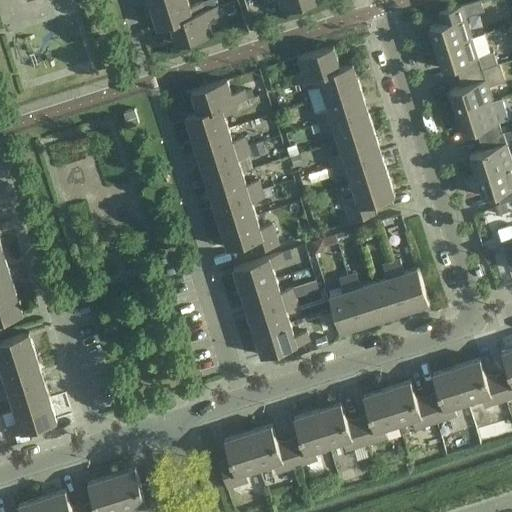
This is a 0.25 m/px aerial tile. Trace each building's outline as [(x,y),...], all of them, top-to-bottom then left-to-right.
[(163,0),(150,4),(157,26),(218,6),(218,5),(205,9),(203,2),(190,6),(188,0),(163,0)] [(266,0),(266,1),(268,0),(280,0),(284,11),(317,0),(266,0)] [(430,26),(436,48),(472,37),(465,17),(483,11),(479,0),(476,0),(439,12),(442,22),(430,26)] [(218,6),(157,26),(158,27),(170,23),(177,44),(213,33),(208,19),(221,15),(218,6)] [(490,52),(484,33),(472,37),(436,48),(443,69),(456,65),(459,76),(497,63),(493,51),(490,52)] [(290,74),(293,83),(354,64),(353,63),(341,67),(334,45),(298,56),(302,71),(290,74)] [(450,90),(457,112),(492,100),(487,84),(503,79),(497,63),(459,76),(462,86),(450,90)] [(321,84),(325,97),(360,85),(354,64),(293,83),(293,84),(306,80),(308,88),(321,84)] [(186,116),(186,117),(247,97),(244,89),(232,93),(227,79),(191,90),(198,112),(186,116)] [(316,114),(319,123),(367,107),(360,85),(325,97),(329,110),(316,114)] [(186,117),(193,138),(229,127),(225,114),(237,110),(235,103),(247,99),(247,97),(186,117)] [(501,97),(492,100),(457,112),(463,133),(476,129),(479,139),(502,132),(499,122),(508,119),(501,97)] [(334,127),(338,140),(374,129),(367,107),(319,123),(322,131),(334,127)] [(124,112),(129,126),(139,123),(135,108),(124,112)] [(193,138),(200,160),(248,145),(245,136),(233,140),(229,127),(193,138)] [(330,157),(333,166),(381,151),(374,129),(338,140),(343,153),(330,157)] [(470,154),(477,175),(511,164),(511,161),(506,144),(511,141),(511,129),(502,132),(479,139),(483,150),(470,154)] [(200,160),(207,182),(243,171),(239,158),(251,154),(248,145),(200,160)] [(348,171),(352,184),(388,173),(381,151),(333,166),(336,175),(348,171)] [(511,164),(477,175),(483,197),(496,193),(500,203),(511,199),(511,164)] [(207,182),(214,204),(262,188),(259,180),(247,184),(243,171),(207,182)] [(388,173),(352,184),(356,197),(344,201),(350,222),(375,214),(371,203),(395,195),(388,173)] [(214,204),(221,226),(256,214),(252,201),(265,197),(262,188),(214,204)] [(402,230),(414,229),(413,209),(401,210),(402,230)] [(256,214),(221,226),(228,248),(252,241),(255,252),(280,244),(273,223),(260,227),(256,214)] [(511,224),(509,225),(498,229),(509,264),(511,262),(511,224)] [(341,230),(328,235),(333,249),(347,245),(341,230)] [(0,271),(9,269),(3,247),(0,247),(0,271)] [(234,267),(241,289),(277,278),(273,265),(285,261),(282,251),(234,267)] [(400,258),(391,261),(407,310),(429,302),(418,267),(404,271),(400,258)] [(387,277),(374,281),(385,316),(407,310),(391,261),(383,264),(387,277)] [(0,295),(16,290),(9,269),(0,271),(0,295)] [(357,272),(348,275),(363,323),(385,316),(374,281),(361,285),(357,272)] [(363,323),(348,275),(339,278),(343,290),(329,295),(341,331),(363,323)] [(241,289),(248,311),(296,296),(293,287),(281,291),(277,278),(241,289)] [(16,290),(0,295),(0,332),(3,332),(0,321),(0,320),(24,313),(16,290)] [(248,311),(255,333),(291,322),(286,309),(299,305),(296,296),(248,311)] [(291,322),(255,333),(262,356),(310,340),(307,331),(295,335),(291,322)] [(0,363),(1,365),(37,354),(29,331),(0,340),(0,363)] [(509,371),(498,375),(506,399),(511,397),(511,347),(502,351),(509,371)] [(0,379),(0,389),(43,376),(37,354),(1,365),(5,378),(0,379)] [(480,358),(457,365),(468,401),(482,397),(485,406),(506,399),(498,375),(487,378),(480,358)] [(439,393),(428,397),(436,421),(457,415),(454,405),(468,401),(457,365),(433,373),(439,393)] [(0,399),(10,396),(14,409),(50,397),(43,376),(0,389),(0,399)] [(411,380),(387,387),(399,423),(412,419),(415,428),(436,421),(428,397),(417,400),(411,380)] [(370,415),(359,419),(367,443),(388,437),(385,427),(399,423),(387,387),(363,395),(370,415)] [(50,397),(14,409),(19,422),(6,426),(9,436),(57,420),(50,397)] [(342,402),(318,409),(329,445),(343,441),(346,450),(367,443),(359,419),(348,422),(342,402)] [(301,437),(290,441),(297,465),(318,459),(315,449),(329,445),(318,409),(294,417),(301,437)] [(272,424),(248,431),(260,467),(273,463),(276,472),(297,465),(290,441),(279,444),(272,424)] [(260,467),(248,431),(225,439),(231,459),(220,463),(228,487),(249,481),(246,471),(260,467)] [(135,467),(112,474),(123,510),(137,506),(138,511),(149,511),(161,508),(153,484),(142,487),(135,467)] [(94,502),(83,506),(85,511),(117,511),(123,510),(112,474),(88,482),(94,502)] [(66,489),(42,496),(47,511),(85,511),(83,506),(72,509),(66,489)] [(21,511),(47,511),(42,496),(19,504),(21,511)]
